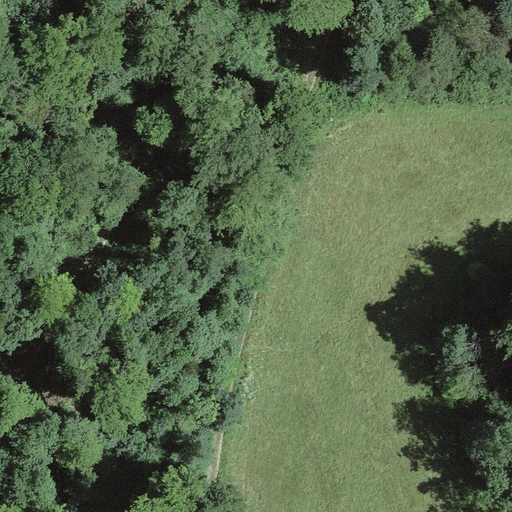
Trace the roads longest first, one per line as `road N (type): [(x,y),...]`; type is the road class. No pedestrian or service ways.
road 1 (track): [(336,0),(268,235),(208,511)]
road 2 (track): [(0,448),(109,229),(177,0)]
